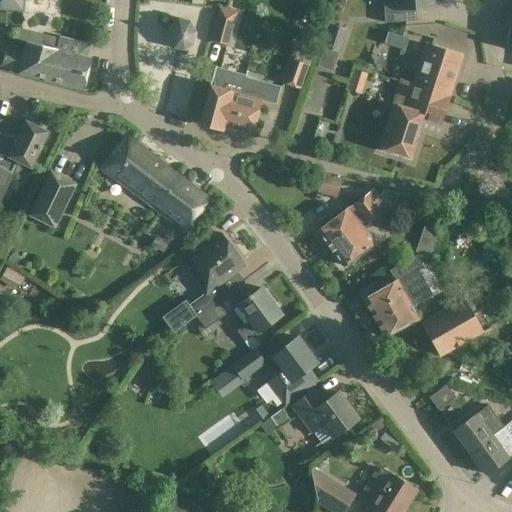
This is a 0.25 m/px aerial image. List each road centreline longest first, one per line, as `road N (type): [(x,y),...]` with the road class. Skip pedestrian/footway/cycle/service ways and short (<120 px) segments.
road 1 (residential): [(460,502),(246,201),(206,158)]
road 2 (residential): [(471,205),(235,143),(206,158)]
road 3 (residential): [(118,100),(82,102),(0,84)]
